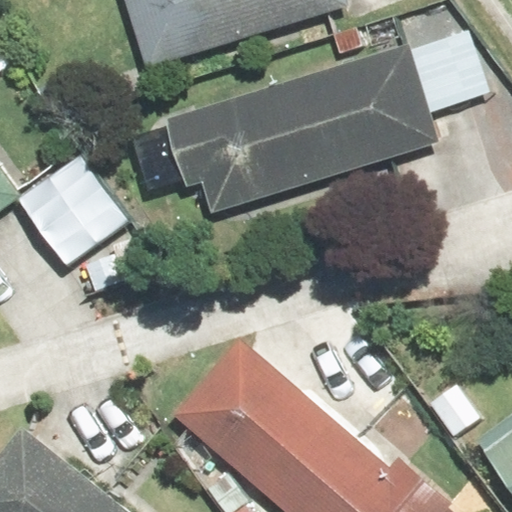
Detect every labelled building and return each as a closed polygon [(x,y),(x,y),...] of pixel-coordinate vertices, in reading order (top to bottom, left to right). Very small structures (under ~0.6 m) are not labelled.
[(121,0),(137,63),(346,12),(343,0),(121,0)] [(466,32),(406,53),(428,115),(488,94),(466,32)] [(203,221),(425,145),(393,54),(172,131),(203,221)] [(72,168),(13,209),(49,259),(108,217),(72,168)] [(0,171),(0,201),(14,191),(0,171)] [(256,342),(182,425),(279,511),(445,511),(446,511),(256,342)] [(511,414),(473,443),(511,498),(511,414)] [(137,511),(38,428),(0,471),(0,511),(137,511)]
